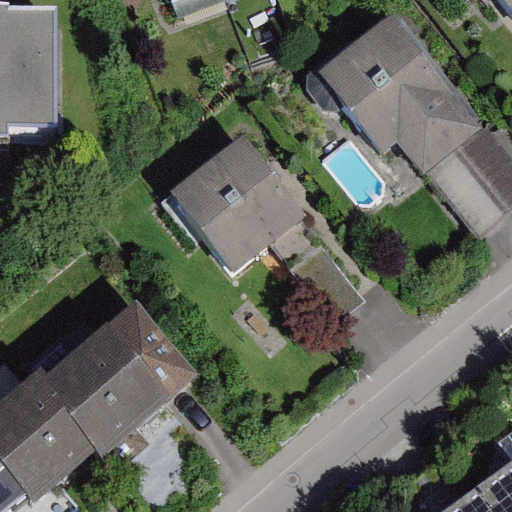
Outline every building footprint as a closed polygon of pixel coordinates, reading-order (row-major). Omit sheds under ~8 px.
[(175,0),(181,15),(226,0),(175,0)] [(511,0),(498,0),(511,20),(511,0)] [(0,155),(5,155),(18,155),(72,153),(68,27),(0,28),(0,155)] [(485,148),(403,43),(335,96),(397,174),(408,165),(429,192),(485,148)] [(259,161),(187,209),(244,293),(316,245),(259,161)] [(342,329),(370,306),(326,254),(298,277),(342,329)] [(51,386),(0,430),(0,509),(4,506),(8,511),(30,511),(34,509),(36,511),(53,511),(108,466),(116,476),(207,398),(145,325),(61,397),(51,386)] [(511,511),(511,487),(478,511),(511,511)]
